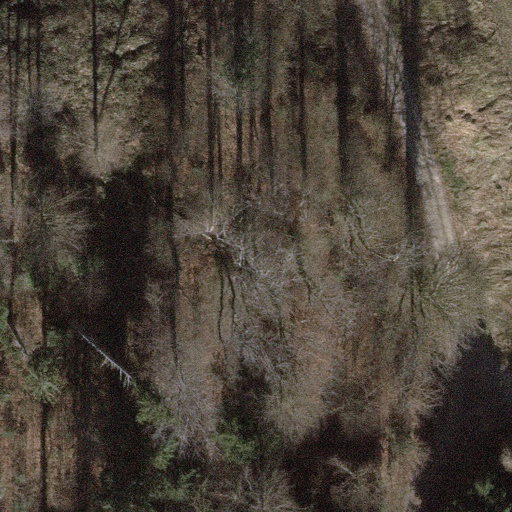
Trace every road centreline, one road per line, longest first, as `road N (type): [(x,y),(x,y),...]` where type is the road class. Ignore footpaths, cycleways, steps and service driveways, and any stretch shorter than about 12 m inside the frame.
road 1 (track): [(511,394),(460,385),(400,100),(361,0)]
road 2 (track): [(460,385),(417,511)]
